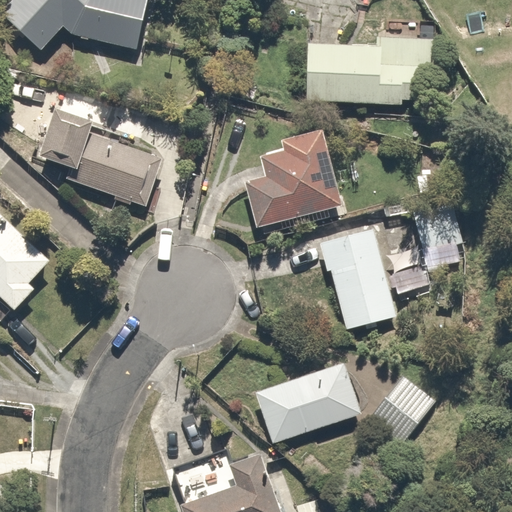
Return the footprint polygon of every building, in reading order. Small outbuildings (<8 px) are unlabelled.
[(142,55),(155,0),(17,0),(9,10),(44,53),(66,29),(142,55)] [(374,46),(313,45),(312,104),(428,107),(430,39),(374,38),(374,46)] [(147,213),(162,155),(55,108),(42,160),(87,172),(82,192),(147,213)] [(320,228),(307,152),(268,158),(269,167),(249,171),(251,180),(227,184),(236,242),(320,228)] [(33,287),(52,259),(0,210),(0,294),(20,317),(40,298),(33,287)] [(425,224),(389,226),(391,271),(427,269),(425,224)] [(364,343),(349,250),(297,258),(303,293),(308,292),(316,350),(364,343)] [(325,384),(243,406),(257,457),(339,435),(325,384)] [(367,469),(404,420),(376,398),(338,447),(367,469)] [(157,511),(256,511),(240,466),(208,477),(203,464),(147,484),(157,511)] [(296,507),(297,511),(328,511),(323,498),(296,507)]
